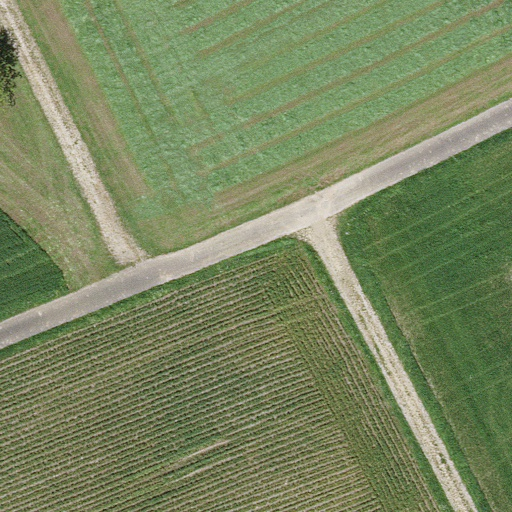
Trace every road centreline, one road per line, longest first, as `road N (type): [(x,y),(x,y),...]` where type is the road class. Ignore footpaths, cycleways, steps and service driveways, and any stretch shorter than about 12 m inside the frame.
road 1 (track): [(0,339),(316,215),(511,115)]
road 2 (track): [(316,215),(471,511)]
road 3 (track): [(6,0),(148,280)]
